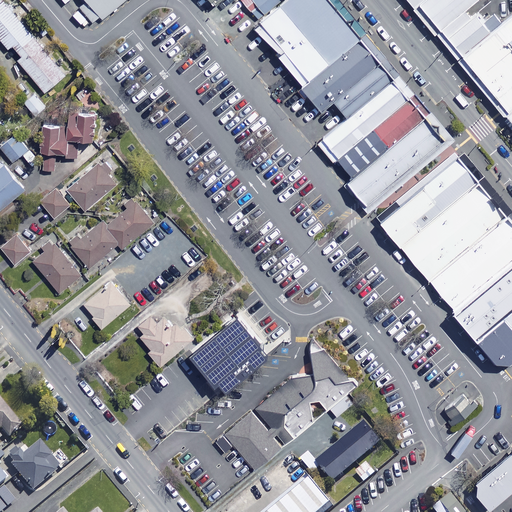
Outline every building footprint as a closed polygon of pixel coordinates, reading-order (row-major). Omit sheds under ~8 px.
[(35,39),(3,0),(0,2),(0,37),(10,49),(15,46),(19,51),(35,39)] [(124,0),(87,0),(103,18),(124,0)] [(243,0),(261,21),(286,0),(243,0)] [(363,38),(331,0),(286,0),(261,21),(254,26),(304,86),(363,38)] [(415,0),(462,56),(503,21),(495,11),(487,18),(478,7),(471,13),(467,8),(477,0),(415,0)] [(474,70),(510,113),(511,111),(511,13),(503,21),(462,56),(474,70)] [(382,61),(363,38),(304,86),(303,87),(322,110),(334,100),(382,61)] [(35,39),(19,51),(24,57),(19,61),(46,94),(66,77),(35,39)] [(396,78),(382,61),(334,100),(348,118),(396,78)] [(412,97),(396,78),(348,118),(318,142),(334,161),(373,128),(412,97)] [(46,108),(35,95),(25,103),(37,116),(46,108)] [(427,115),(412,97),(373,128),(389,147),(427,115)] [(451,143),(427,115),(389,147),(345,184),(368,212),(451,143)] [(97,117),(70,116),(70,129),(45,128),(44,170),(55,171),(56,156),(77,157),(78,143),(97,143),(97,117)] [(29,149),(15,135),(2,148),(15,163),(29,149)] [(479,177),(460,153),(379,219),(398,243),(479,177)] [(116,184),(99,165),(69,191),(87,210),(116,184)] [(0,212),(26,190),(6,166),(0,171),(0,212)] [(509,212),(479,177),(398,243),(427,279),(509,212)] [(70,205),(57,191),(43,204),(55,218),(70,205)] [(154,223),(138,202),(109,226),(105,221),(81,240),(78,236),(69,243),(89,268),(119,244),(122,248),(154,223)] [(511,259),(511,215),(509,212),(427,279),(452,309),(511,259)] [(31,252),(18,235),(3,247),(16,264),(31,252)] [(81,276),(52,241),(44,249),(46,252),(35,262),(61,293),(81,276)] [(511,305),(511,259),(452,309),(475,336),(511,305)] [(133,304),(114,279),(84,303),(103,328),(133,304)] [(511,305),(475,336),(496,362),(509,363),(511,360),(511,305)] [(157,321),(152,315),(139,327),(145,334),(141,337),(152,349),(148,353),(161,367),(195,336),(178,318),(172,324),(163,315),(157,321)] [(237,327),(207,353),(228,378),(259,353),(237,327)] [(332,407),(305,375),(253,417),(280,449),(332,407)] [(472,403),(468,397),(448,413),(452,418),(472,403)] [(0,398),(0,431),(3,429),(11,438),(24,427),(0,398)] [(175,423),(169,416),(157,427),(163,434),(175,423)] [(260,471),(222,426),(193,450),(207,467),(187,484),(210,511),(260,471)] [(382,446),(366,428),(317,469),(333,488),(382,446)] [(30,453),(23,445),(7,459),(34,490),(62,466),(41,443),(30,453)] [(511,492),(511,452),(472,486),(491,509),(511,492)] [(0,486),(8,480),(1,470),(0,470),(0,486)] [(317,511),(331,501),(311,478),(271,511),(317,511)] [(6,487),(0,491),(0,494),(9,506),(16,501),(6,487)] [(466,511),(451,494),(432,510),(434,511),(466,511)]
